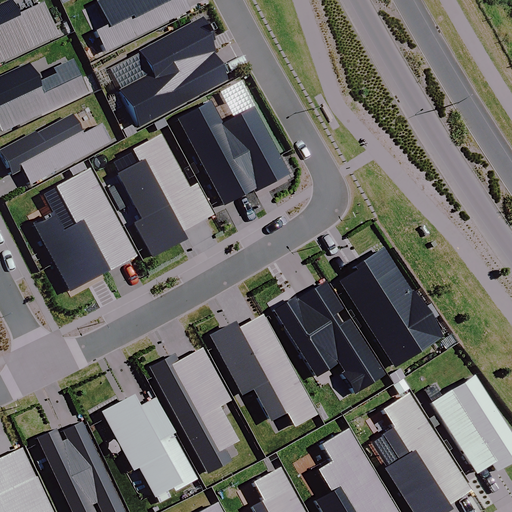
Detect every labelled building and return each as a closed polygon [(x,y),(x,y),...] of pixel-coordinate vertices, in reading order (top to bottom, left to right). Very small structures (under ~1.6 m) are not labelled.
[(95,34),(105,53),(188,10),(183,0),(103,0),(97,3),(109,26),(95,34)] [(0,62),(57,37),(42,5),(17,16),(11,2),(0,6),(0,62)] [(119,91),(139,127),(227,80),(207,42),(213,39),(202,18),(141,51),(153,73),(119,91)] [(29,65),(0,78),(0,132),(86,92),(72,61),(53,70),(56,76),(37,84),(29,65)] [(210,104),(177,121),(223,206),(253,190),(255,193),(287,176),(252,111),(223,127),(210,104)] [(22,170),(30,184),(110,142),(101,126),(82,136),(71,116),(36,135),(35,133),(0,151),(0,152),(12,175),(22,170)] [(161,139),(112,164),(118,175),(117,175),(141,220),(133,224),(152,258),(184,240),(180,232),(212,215),(195,185),(188,189),(161,139)] [(53,213),(32,224),(69,293),(135,257),(89,171),(44,195),(53,213)] [(355,268),(337,280),(392,365),(439,335),(410,290),(408,292),(379,247),(352,264),(355,268)] [(291,296),(271,309),(314,376),(336,361),(343,371),(341,372),(353,391),(381,373),(346,319),(337,324),(330,313),(339,308),(322,281),(293,299),(291,296)] [(232,321),(207,334),(238,393),(250,387),(267,419),(284,410),(291,424),(313,413),(260,314),(235,327),(232,321)] [(171,353),(147,366),(204,472),(227,459),(220,446),(234,439),(216,404),(227,398),(199,347),(175,360),(171,353)] [(511,457),(511,437),(472,374),(429,401),(474,472),(489,462),(494,469),(511,457)] [(467,488),(406,392),(380,409),(392,427),(367,442),(411,511),(447,511),(449,511),(444,503),(467,488)] [(130,394),(100,411),(131,468),(136,466),(152,495),(170,485),(172,489),(194,478),(169,432),(171,431),(152,397),(136,406),(130,394)] [(53,429),(35,437),(70,511),(92,511),(89,503),(94,500),(99,511),(121,511),(80,421),(61,430),(65,438),(59,441),(53,429)] [(395,511),(345,427),(319,443),(329,459),(316,467),(329,490),(313,499),(321,511),(395,511)] [(49,511),(19,446),(0,455),(0,511),(49,511)] [(301,511),(278,467),(251,481),(261,499),(249,505),(253,511),(301,511)] [(219,511),(213,501),(192,511),(219,511)]
